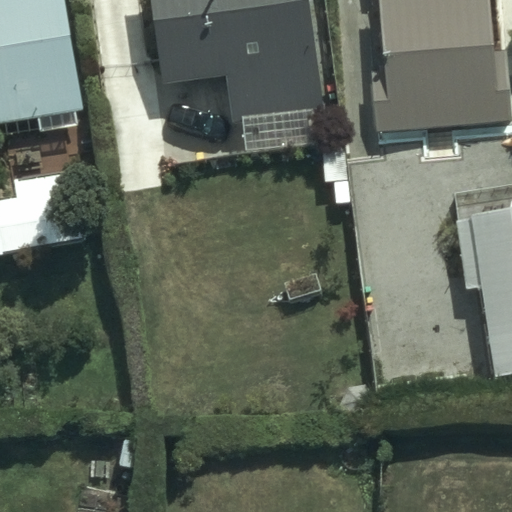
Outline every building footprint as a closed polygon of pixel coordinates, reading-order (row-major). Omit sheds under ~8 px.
[(0,0),(0,143),(38,138),(40,151),(78,145),(75,130),(85,129),(65,0),(0,0)] [(312,0),(152,0),(165,94),(229,86),(236,136),(329,124),(312,0)] [(384,0),(390,80),(375,81),(379,146),(511,137),(511,89),(510,59),(502,59),(498,0),(384,0)] [(80,185),(23,191),(25,209),(0,211),(0,231),(4,267),(88,257),(80,185)] [(511,206),(458,215),(472,307),(488,305),(501,391),(511,389),(511,206)]
